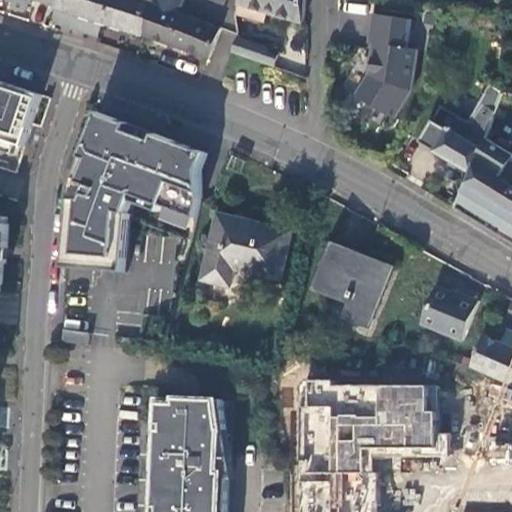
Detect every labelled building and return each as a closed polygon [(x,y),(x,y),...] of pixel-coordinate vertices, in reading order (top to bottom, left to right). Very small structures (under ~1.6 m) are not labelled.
[(21,11),(24,0),(10,0),(8,6),(21,11)] [(91,17),(101,19),(107,0),(56,0),(55,3),(56,3),(51,19),(86,31),(91,17)] [(107,0),(101,19),(141,34),(151,2),(143,0),(107,0)] [(155,0),(155,4),(178,11),(181,0),(155,0)] [(236,0),(236,1),(300,20),(302,0),(236,0)] [(206,56),(217,27),(178,11),(155,4),(151,2),(141,34),(206,56)] [(411,15),(373,10),(369,40),(381,42),(380,49),(374,51),(372,72),(358,92),(395,114),(412,85),(417,45),(407,44),(411,15)] [(86,31),(96,35),(101,19),(91,17),(86,31)] [(278,48),(236,34),(230,52),(273,66),(278,48)] [(0,137),(21,144),(38,91),(0,78),(0,137)] [(418,140),(470,170),(479,149),(483,136),(484,134),(493,111),(501,90),(488,82),(466,119),(439,104),(433,115),(418,140)] [(206,152),(99,111),(83,155),(68,185),(65,266),(124,268),(130,216),(191,240),(198,209),(200,170),(206,152)] [(511,153),(483,136),(479,149),(494,158),(490,164),(501,171),(472,217),(490,227),(492,229),(490,219),(511,182),(511,153)] [(494,158),(479,149),(470,170),(453,206),(472,217),(501,171),(490,164),(494,158)] [(511,182),(490,219),(492,229),(511,240),(511,182)] [(198,280),(279,295),(292,226),(211,211),(198,280)] [(6,217),(0,216),(0,283),(2,284),(3,258),(0,257),(0,246),(4,247),(6,247),(8,223),(6,222),(6,217)] [(366,329),(393,267),(328,239),(307,288),(344,304),(338,317),(366,329)] [(429,288),(421,330),(466,338),(474,296),(429,288)] [(484,335),(472,365),(506,379),(509,380),(511,374),(511,329),(507,328),(501,341),(484,335)] [(339,382),(308,382),(309,511),(377,511),(378,505),(383,505),(382,475),(378,475),(378,459),(451,459),(451,437),(440,437),(440,388),(339,388),(339,382)] [(223,396),(157,393),(151,511),(225,511),(228,475),(219,474),(223,398),(223,396)]
